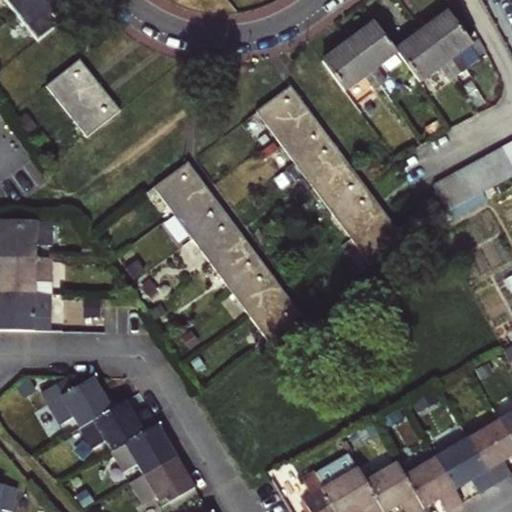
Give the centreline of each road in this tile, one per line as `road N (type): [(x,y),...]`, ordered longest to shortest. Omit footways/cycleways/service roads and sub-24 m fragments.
road 1 (residential): [(234,511),(142,356),(0,353)]
road 2 (residential): [(131,0),(169,24),(232,36),(272,27),(315,0)]
